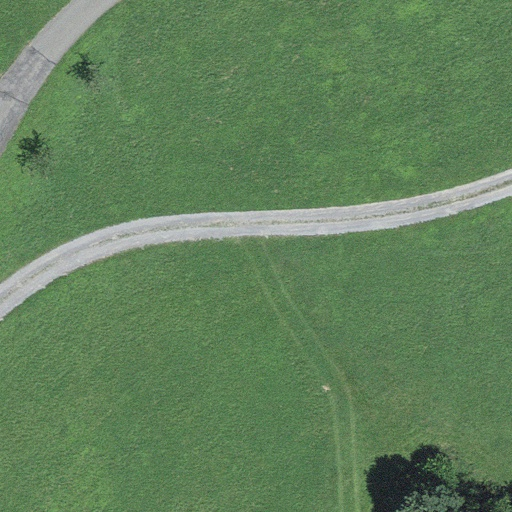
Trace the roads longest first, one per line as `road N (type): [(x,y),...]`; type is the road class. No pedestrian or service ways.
road 1 (track): [(0,305),(51,267),(120,238),(372,217),(511,182)]
road 2 (unclassified): [(0,120),(32,68),(95,0)]
